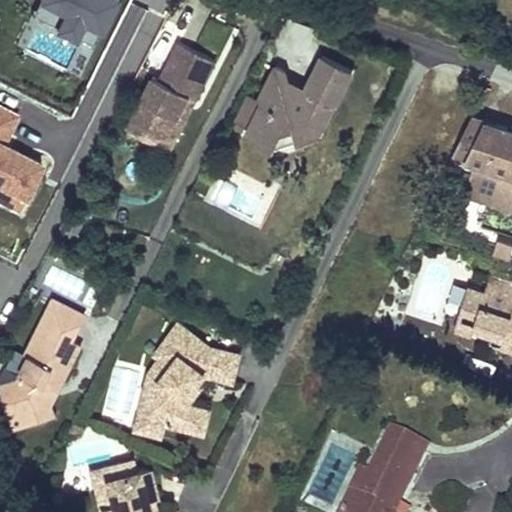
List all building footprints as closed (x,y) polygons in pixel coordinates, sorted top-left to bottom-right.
[(37,0),(34,6),(94,36),(112,0),(37,0)] [(154,76),(128,128),(146,136),(150,127),(168,136),(189,96),(196,99),(216,60),(181,42),(162,80),(154,76)] [(322,133),(353,70),(324,55),(306,90),(293,94),(286,71),(277,67),(261,99),(265,101),(251,128),(248,134),(275,148),(284,131),(296,127),(300,140),(322,133)] [(251,128),(265,101),(261,99),(251,94),(237,121),(251,128)] [(171,149),(196,99),(189,96),(168,136),(150,127),(146,136),(171,149)] [(0,103),(0,198),(18,208),(42,160),(5,141),(19,113),(0,103)] [(470,185),(511,199),(511,135),(499,132),(500,126),(472,116),(454,155),(478,163),(470,185)] [(511,135),(511,129),(500,126),(499,132),(511,135)] [(511,210),(511,199),(470,185),(467,196),(511,210)] [(511,256),(511,255),(511,242),(499,239),(495,252),(511,256)] [(511,283),(491,277),(488,287),(511,294),(511,283)] [(511,294),(488,287),(486,294),(468,289),(461,311),(479,317),(475,327),(495,333),(506,336),(503,345),(511,347),(511,294)] [(1,385),(8,405),(36,420),(55,413),(53,398),(47,395),(56,377),(62,380),(81,345),(72,340),(85,315),(54,300),(27,352),(32,354),(19,379),(1,385)] [(473,334),(475,327),(479,317),(461,311),(455,329),(473,334)] [(234,382),(240,355),(212,349),(179,325),(157,355),(160,358),(171,366),(160,380),(151,420),(165,423),(205,432),(210,409),(195,406),(187,399),(205,375),(234,382)] [(492,342),(503,345),(506,336),(495,333),(492,342)] [(151,420),(160,380),(171,366),(160,358),(149,373),(136,429),(162,435),(165,423),(151,420)] [(53,398),(62,380),(56,377),(47,395),(53,398)] [(36,420),(8,405),(15,427),(36,420)] [(393,511),(424,447),(391,432),(370,477),(361,473),(342,511),(393,511)] [(91,469),(100,511),(113,511),(105,477),(135,470),(132,460),(91,469)] [(156,511),(153,495),(156,494),(149,467),(135,470),(105,477),(113,511),(156,511)]
